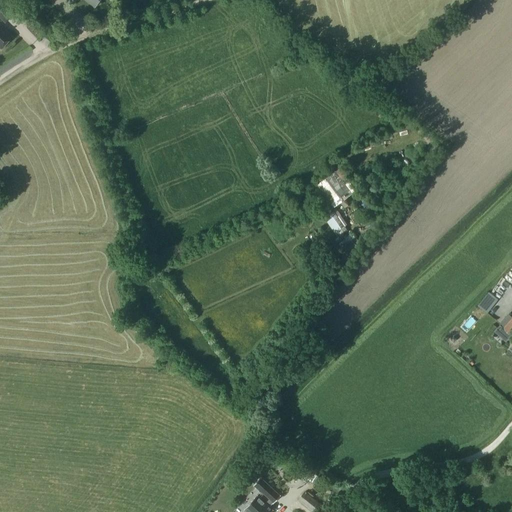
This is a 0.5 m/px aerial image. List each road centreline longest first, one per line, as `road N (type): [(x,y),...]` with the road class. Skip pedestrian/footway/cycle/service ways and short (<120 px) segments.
road 1 (track): [(0,78),(101,30),(196,0)]
road 2 (track): [(334,511),(358,483),(468,460),(487,452),(511,423)]
